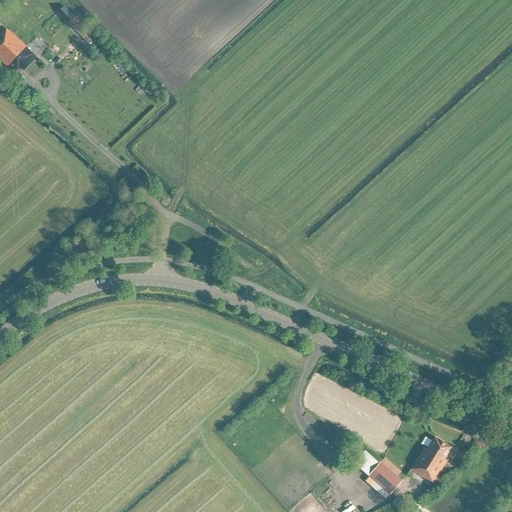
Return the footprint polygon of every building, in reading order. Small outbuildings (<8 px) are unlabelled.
[(57,13),(88,44),(95,36),(64,5),(57,13)] [(25,46),(6,29),(0,35),(0,71),(8,79),(10,78),(13,81),(19,74),(16,72),(20,67),(23,70),(36,57),(30,51),(32,48),(27,44),(25,46)] [(444,458),(451,447),(434,437),(428,448),(425,446),(411,469),(426,479),(427,478),(433,482),(447,460),(444,458)] [(385,499),(389,494),(402,480),(397,476),(402,471),(385,457),(368,476),(376,482),(372,486),(385,499)] [(406,505),(397,496),(391,503),(401,511),(406,505)]
